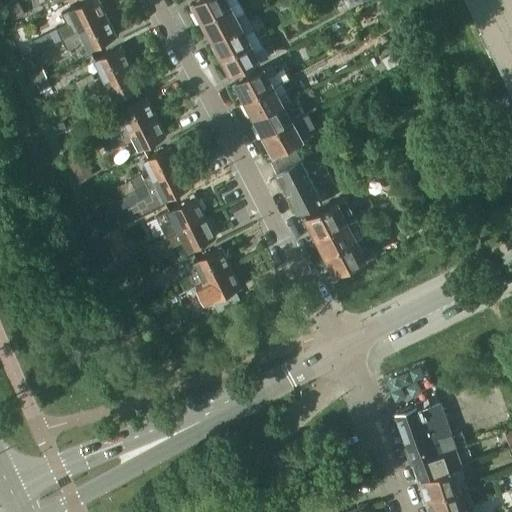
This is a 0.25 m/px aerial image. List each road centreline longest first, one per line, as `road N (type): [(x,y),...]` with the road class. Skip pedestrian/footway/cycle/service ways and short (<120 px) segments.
road 1 (residential): [(339,347),(149,0)]
road 2 (unclassified): [(339,347),(9,490)]
road 3 (unclassified): [(50,511),(339,347)]
road 4 (residential): [(339,347),(511,262)]
road 5 (residential): [(405,511),(339,347)]
